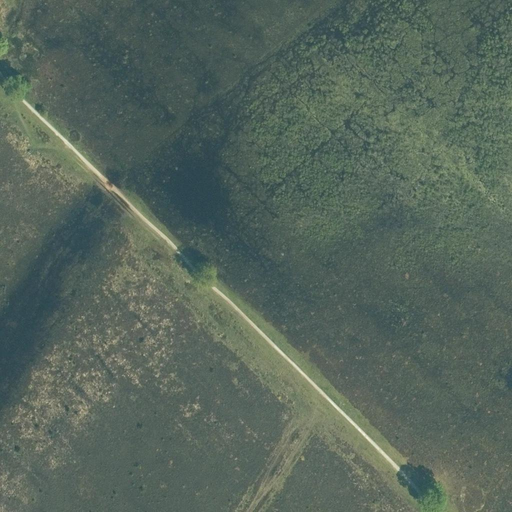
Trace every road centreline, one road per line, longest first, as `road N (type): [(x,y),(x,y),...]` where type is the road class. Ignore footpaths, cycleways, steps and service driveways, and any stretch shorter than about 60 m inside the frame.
road 1 (track): [(0,90),(420,511)]
road 2 (track): [(311,403),(242,511)]
